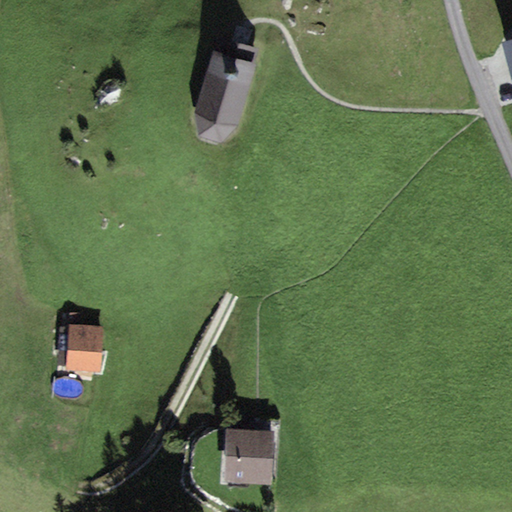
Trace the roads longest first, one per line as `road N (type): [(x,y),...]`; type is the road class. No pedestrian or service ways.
road 1 (track): [(0,138),(11,251),(27,314)]
road 2 (unclassified): [(452,0),(511,159)]
